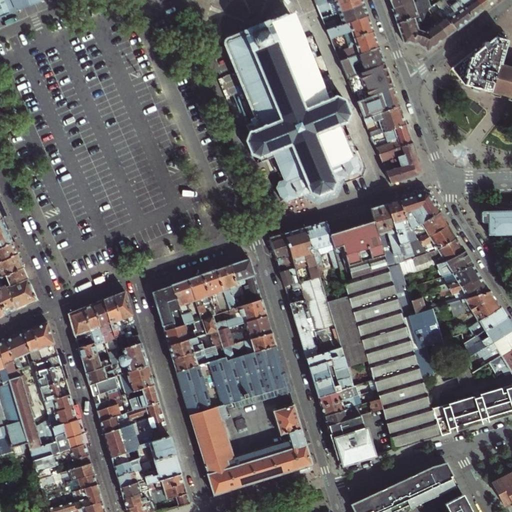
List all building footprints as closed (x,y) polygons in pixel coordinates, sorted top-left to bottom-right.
[(0,0),(0,18),(16,12),(29,7),(44,1),(45,0),(0,0)] [(333,15),(364,4),(362,0),(336,0),(317,7),(320,14),(331,10),(333,15)] [(421,0),(420,0),(389,0),(391,3),(394,9),(421,0)] [(420,0),(421,0),(394,9),(392,9),(395,18),(397,24),(416,18),(428,10),(428,9),(431,8),(430,3),(428,0),(420,0)] [(442,0),(437,4),(456,31),(464,25),(471,20),(456,0),(442,0)] [(456,0),(471,20),(477,15),(484,11),(475,0),(456,0)] [(475,0),(484,11),(490,6),(496,1),(495,0),(475,0)] [(323,22),(327,31),(368,16),(366,10),(364,4),(333,15),(334,20),(327,22),(327,21),(323,22)] [(430,12),(432,15),(448,37),(453,34),(456,31),(437,4),(431,8),(428,9),(430,12)] [(416,18),(397,24),(404,44),(408,44),(413,43),(420,29),(427,12),(428,10),(416,18)] [(420,29),(413,43),(414,43),(420,45),(421,46),(428,52),(448,37),(432,15),(424,21),(429,29),(427,30),(426,32),(420,29)] [(351,32),(353,39),(374,32),(371,24),(368,16),(327,31),(330,39),(351,32)] [(275,172),(280,170),(282,176),(284,181),(279,183),(277,189),(282,201),(287,203),(304,196),(306,199),(318,204),(337,196),(343,183),(342,180),(358,174),(362,168),(356,156),(350,153),(349,154),(337,127),(346,123),(350,113),(344,98),(335,95),(322,100),(320,96),(322,95),(320,91),(319,92),(296,38),(301,36),(295,20),(293,21),(292,19),(289,20),(287,17),(270,24),(268,19),(241,31),(243,35),(226,43),(257,117),(256,118),(258,122),(259,121),(261,125),(248,131),(244,140),(251,155),(259,159),(268,155),(275,172)] [(511,70),(503,68),(511,43),(511,40),(510,35),(507,32),(503,31),(500,33),(454,70),(455,71),(467,87),(476,90),(475,94),(479,95),(482,96),(483,92),(504,98),(511,100),(511,70)] [(339,61),(379,47),(376,40),(374,32),(353,39),(346,42),(349,52),(337,56),(339,61)] [(347,79),(384,63),(382,56),(379,47),(339,61),(347,79)] [(366,87),(390,78),(387,71),(384,63),(347,79),(351,89),(357,87),(357,85),(366,87)] [(356,103),(393,88),(391,83),(390,78),(366,87),(368,93),(361,96),(357,87),(351,89),(356,103)] [(370,138),(405,125),(404,122),(402,115),(399,105),(396,98),(393,88),(356,103),(370,138)] [(377,154),(412,143),(410,139),(405,125),(370,138),(377,154)] [(412,143),(377,154),(389,183),(420,174),(422,172),(417,159),(413,147),(412,143)] [(404,199),(399,200),(412,230),(414,229),(421,224),(440,212),(436,204),(430,196),(422,193),(404,199)] [(412,230),(399,200),(392,203),(387,204),(396,235),(397,238),(401,250),(404,261),(414,257),(410,244),(408,242),(405,234),(412,232),(412,230)] [(396,235),(387,204),(378,207),(370,209),(374,221),(380,240),(388,238),(396,235)] [(511,211),(481,213),(481,222),(487,222),(488,236),(494,236),(511,234),(511,211)] [(445,220),(440,212),(421,224),(426,232),(416,238),(419,243),(449,225),(445,220)] [(363,225),(343,231),(329,235),(334,250),(342,248),(352,280),(369,275),(389,269),(384,255),(380,240),(374,221),(363,225)] [(334,250),(329,235),(326,222),(315,226),(305,229),(319,274),(322,273),(322,271),(325,270),(320,255),(329,252),(334,270),(339,268),(334,250)] [(449,225),(419,243),(422,247),(427,243),(429,247),(424,250),(425,253),(437,248),(457,239),(453,233),(449,225)] [(325,294),(319,274),(305,229),(295,231),(284,235),(294,266),(296,265),(298,267),(302,266),(303,263),(307,262),(312,279),(317,297),(325,294)] [(0,247),(12,243),(10,238),(7,232),(0,235),(0,247)] [(294,266),(284,235),(278,237),(269,239),(280,273),(295,269),(294,266)] [(461,246),(457,239),(437,248),(425,253),(414,257),(404,261),(400,262),(404,275),(418,270),(417,265),(430,260),(429,258),(440,255),(444,261),(464,251),(461,246)] [(0,261),(17,255),(14,249),(12,243),(0,247),(0,261)] [(401,250),(384,255),(389,269),(404,319),(416,315),(412,301),(404,275),(400,262),(404,261),(401,250)] [(464,251),(444,261),(433,265),(435,269),(435,271),(438,274),(440,275),(441,277),(452,274),(473,264),(469,258),(464,251)] [(17,255),(0,261),(0,277),(1,277),(3,276),(5,275),(23,268),(18,258),(17,255)] [(231,266),(230,266),(236,283),(244,280),(252,303),(262,300),(254,274),(249,260),(238,264),(231,266)] [(473,264),(452,274),(457,282),(447,284),(445,285),(437,287),(439,293),(449,290),(453,288),(481,278),(478,272),(473,264)] [(216,271),(223,293),(229,311),(236,308),(232,295),(230,296),(228,290),(237,287),(236,283),(230,266),(225,268),(216,271)] [(23,268),(5,275),(10,285),(5,287),(16,311),(26,306),(37,301),(32,288),(25,272),(23,268)] [(295,269),(280,273),(284,288),(286,288),(299,284),(295,269)] [(421,378),(404,319),(389,269),(369,275),(352,280),(344,283),(348,297),(368,362),(373,381),(376,391),(379,400),(382,410),(394,450),(439,436),(432,414),(421,378)] [(211,303),(214,315),(216,315),(225,312),(229,311),(223,293),(216,271),(209,274),(202,276),(209,297),(211,303)] [(195,278),(188,281),(198,314),(200,320),(214,315),(211,303),(202,306),(200,300),(209,297),(202,276),(195,278)] [(3,282),(1,277),(0,277),(0,309),(3,316),(10,313),(16,311),(5,287),(3,282)] [(453,288),(449,290),(452,296),(463,291),(467,299),(490,291),(485,284),(481,278),(453,288)] [(171,287),(179,310),(188,307),(190,312),(180,315),(182,320),(184,326),(185,325),(194,322),(192,316),(198,314),(188,281),(179,284),(171,287)] [(163,290),(152,293),(162,327),(176,323),(173,312),(179,310),(171,287),(163,290)] [(490,291),(467,299),(449,304),(453,317),(465,313),(464,308),(469,306),(478,321),(500,308),(495,300),(490,291)] [(135,325),(125,292),(119,295),(114,297),(113,297),(123,329),(135,325)] [(123,329),(113,297),(106,300),(102,301),(118,351),(124,349),(129,347),(127,339),(123,329)] [(368,362),(348,297),(328,303),(341,348),(316,356),(306,359),(307,363),(309,367),(332,360),(334,366),(336,373),(336,376),(348,372),(347,368),(368,362)] [(423,297),(412,301),(416,315),(428,311),(423,297)] [(216,315),(221,331),(267,317),(265,309),(262,300),(252,303),(236,308),(229,311),(225,312),(216,315)] [(107,354),(118,351),(102,301),(96,304),(92,305),(103,341),(105,348),(107,354)] [(300,302),(299,302),(290,305),(291,310),(293,314),(306,310),(304,306),(302,305),(300,302)] [(97,343),(103,341),(92,305),(89,306),(83,309),(94,344),(97,343)] [(500,308),(478,321),(468,328),(471,333),(461,339),(463,344),(476,336),(505,317),(502,312),(500,308)] [(88,346),(94,344),(83,309),(77,311),(68,315),(75,337),(86,334),(87,337),(86,339),(88,346)] [(307,314),(306,310),(293,314),(294,319),(295,323),(306,320),(305,316),(306,316),(307,314)] [(416,315),(404,319),(421,378),(434,374),(427,351),(443,347),(432,310),(428,311),(416,315)] [(217,332),(221,331),(216,315),(214,315),(200,320),(198,321),(201,329),(193,331),(193,332),(188,334),(185,325),(184,326),(181,326),(164,332),(167,342),(168,346),(196,338),(208,334),(217,332)] [(221,331),(217,332),(221,345),(223,349),(272,334),(271,328),(267,317),(221,331)] [(511,327),(509,323),(505,317),(476,336),(480,342),(465,351),(467,358),(477,353),(511,330),(511,327)] [(307,322),(306,320),(295,323),(297,328),(298,332),(311,328),(310,323),(308,322),(307,322)] [(40,326),(33,329),(42,360),(49,358),(57,355),(55,346),(54,345),(49,327),(47,323),(40,326)] [(137,330),(135,325),(123,329),(127,339),(138,336),(137,330)] [(311,328),(298,332),(300,337),(301,341),(311,338),(310,334),(311,334),(313,332),(311,328)] [(42,360),(33,329),(28,331),(23,334),(29,353),(32,363),(42,360)] [(480,358),(496,348),(501,356),(511,348),(511,330),(477,353),(480,358)] [(208,334),(212,348),(221,345),(217,332),(208,334)] [(29,353),(23,334),(16,337),(6,341),(16,371),(19,370),(23,369),(20,358),(26,355),(29,353)] [(223,349),(224,354),(226,359),(227,362),(239,359),(236,352),(246,349),(248,356),(276,348),(274,341),(272,334),(223,349)] [(141,344),(138,336),(127,339),(129,347),(141,344)] [(172,360),(207,349),(206,347),(203,348),(201,342),(197,343),(196,338),(168,346),(170,353),(172,360)] [(311,338),(301,341),(302,347),(304,351),(317,347),(315,342),(313,341),(312,341),(311,338)] [(0,355),(6,374),(16,371),(6,341),(2,343),(0,343),(0,355)] [(94,344),(88,346),(81,348),(78,349),(80,356),(82,362),(98,357),(96,351),(105,348),(103,341),(97,343),(94,344)] [(107,354),(111,366),(144,355),(143,350),(141,344),(129,347),(124,349),(125,351),(126,350),(127,352),(121,354),(120,354),(119,356),(119,357),(118,351),(107,354)] [(223,349),(221,345),(212,348),(207,349),(172,360),(174,366),(176,374),(207,364),(205,359),(224,354),(223,349)] [(318,350),(317,347),(304,351),(305,355),(306,359),(316,356),(315,352),(317,352),(318,350)] [(226,359),(207,364),(176,374),(213,497),(219,495),(234,490),(299,470),(313,466),(297,415),(293,401),(272,408),(281,436),(288,434),(290,442),(235,459),(223,420),(235,416),(235,417),(249,413),(245,400),(289,387),(276,348),(248,356),(239,359),(227,362),(226,359)] [(511,348),(501,356),(492,361),(494,368),(496,371),(506,365),(511,372),(511,371),(511,348)] [(0,456),(5,455),(14,452),(13,448),(26,444),(25,440),(22,431),(20,421),(17,412),(14,403),(11,393),(7,380),(6,374),(0,355),(0,407),(6,427),(0,429),(0,456)] [(42,360),(32,363),(35,373),(60,365),(59,361),(57,355),(49,358),(42,360)] [(144,355),(111,366),(114,377),(148,366),(146,360),(144,355)] [(108,381),(104,368),(101,368),(98,357),(82,362),(87,379),(89,386),(108,381)] [(332,360),(309,367),(311,376),(314,383),(331,378),(328,368),(334,366),(332,360)] [(60,365),(35,373),(36,376),(45,374),(46,377),(37,380),(39,388),(65,380),(62,372),(60,365)] [(148,366),(114,377),(115,379),(120,396),(124,395),(137,391),(154,386),(151,378),(148,366)] [(7,380),(20,376),(19,370),(16,371),(6,374),(7,380)] [(333,377),(331,378),(314,383),(316,390),(318,398),(353,387),(348,372),(336,376),(333,377)] [(24,389),(20,376),(7,380),(11,393),(24,389)] [(125,413),(120,396),(115,379),(108,381),(89,386),(98,414),(100,422),(121,416),(126,415),(125,413)] [(65,380),(39,388),(44,403),(69,395),(67,387),(65,380)] [(376,391),(373,381),(368,383),(371,393),(376,391)] [(120,396),(125,413),(159,402),(156,392),(154,386),(137,391),(138,396),(125,400),(124,395),(120,396)] [(353,387),(318,398),(320,404),(321,408),(349,399),(353,398),(351,390),(356,389),(355,387),(353,387)] [(27,399),(24,389),(11,393),(14,403),(27,399)] [(511,390),(432,414),(439,436),(462,430),(491,421),(511,414),(511,390)] [(49,418),(52,427),(77,420),(75,413),(69,395),(44,403),(49,418)] [(30,408),(27,399),(14,403),(17,412),(30,408)] [(349,401),(349,399),(321,408),(323,413),(324,417),(354,408),(356,407),(353,400),(349,401)] [(379,400),(369,403),(372,413),(382,410),(379,400)] [(125,413),(126,415),(127,420),(147,415),(148,420),(147,422),(147,424),(149,424),(164,420),(161,411),(159,402),(125,413)] [(20,421),(33,417),(30,408),(17,412),(20,421)] [(357,417),(354,408),(324,417),(326,423),(327,426),(357,417)] [(122,420),(121,416),(100,422),(102,430),(104,435),(129,427),(128,424),(126,425),(124,419),(122,420)] [(361,416),(357,417),(327,426),(329,432),(330,435),(364,425),(361,416)] [(36,426),(33,417),(20,421),(22,431),(36,427),(36,426)] [(49,418),(36,426),(36,427),(39,436),(42,446),(56,441),(52,427),(49,418)] [(28,449),(31,460),(51,455),(67,450),(84,445),(81,434),(80,430),(77,420),(52,427),(56,441),(42,446),(28,449)] [(164,420),(149,424),(154,442),(169,437),(166,428),(164,420)] [(364,427),(364,425),(330,435),(337,459),(338,464),(342,463),(343,466),(375,456),(366,427),(364,427)] [(36,427),(22,431),(25,440),(39,436),(36,427)] [(130,430),(129,427),(104,435),(107,447),(111,458),(131,452),(137,451),(136,447),(130,430)] [(135,428),(130,430),(136,447),(141,446),(135,428)] [(39,436),(25,440),(26,444),(28,449),(42,446),(39,436)] [(169,437),(154,442),(141,446),(136,447),(137,451),(138,456),(141,465),(175,455),(172,446),(169,437)] [(86,450),(84,445),(67,450),(69,455),(75,453),(76,455),(79,454),(80,458),(87,455),(86,450)] [(143,470),(141,465),(138,456),(137,451),(131,452),(111,458),(113,465),(115,473),(117,478),(134,473),(143,470)] [(51,455),(31,460),(35,471),(53,466),(56,465),(56,463),(53,463),(51,455)] [(80,458),(61,463),(64,471),(90,463),(87,455),(80,458)] [(175,455),(141,465),(143,470),(146,481),(147,485),(161,481),(181,475),(178,465),(175,455)] [(356,503),(360,511),(410,511),(462,485),(449,461),(428,468),(386,488),(356,503)] [(90,463),(64,471),(60,472),(57,473),(55,474),(49,476),(50,479),(52,478),(55,486),(93,474),(92,468),(90,463)] [(35,471),(37,479),(49,476),(55,474),(53,466),(35,471)] [(143,470),(134,473),(117,478),(118,482),(120,488),(146,481),(143,470)] [(511,472),(490,483),(502,505),(510,501),(511,505),(511,472)] [(53,486),(56,498),(83,490),(97,485),(95,480),(93,474),(55,486),(53,486)] [(181,475),(161,481),(147,485),(149,491),(150,494),(163,490),(184,484),(182,479),(181,475)] [(147,485),(146,481),(120,488),(122,494),(123,499),(149,491),(147,485)] [(184,484),(163,490),(150,494),(152,501),(153,504),(175,498),(187,494),(185,489),(184,484)] [(69,511),(79,509),(80,511),(104,511),(103,506),(100,496),(97,485),(83,490),(56,498),(44,502),(47,511),(69,511)] [(150,494),(149,491),(123,499),(124,503),(126,510),(152,501),(150,494)] [(187,494),(175,498),(177,507),(190,504),(188,500),(187,494)] [(476,511),(467,494),(449,504),(453,511),(476,511)] [(153,504),(152,501),(126,510),(126,511),(146,511),(145,508),(153,505),(153,504)]
